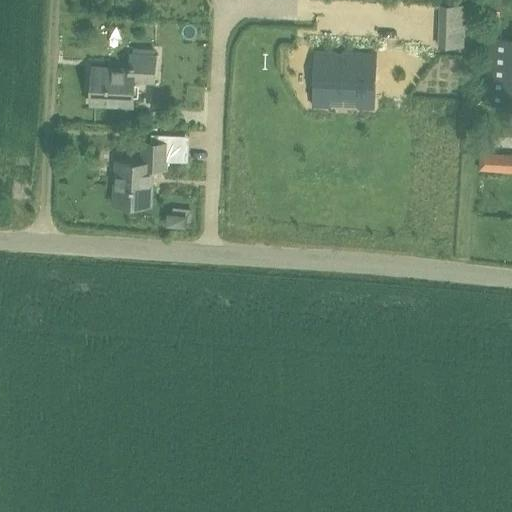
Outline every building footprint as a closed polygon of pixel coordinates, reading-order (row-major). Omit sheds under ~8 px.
[(441,4),(441,18),(465,19),(465,5),(441,4)] [(485,102),(511,104),(511,37),(489,36),(485,102)] [(343,52),(343,55),(337,55),(337,52),(315,51),(312,105),(329,106),(330,94),(358,95),(358,107),(375,108),(377,53),(343,52)] [(90,104),(134,106),(135,82),(157,83),(158,54),(130,53),(130,67),(92,66),(90,104)] [(113,203),(152,205),(153,168),(167,169),(169,141),(143,140),(142,161),(115,159),(113,203)] [(511,152),(480,150),(479,170),(511,171),(511,152)] [(386,193),(283,192),(282,221),(328,222),(328,216),(385,216),(386,193)] [(166,224),(187,226),(188,214),(168,212),(166,224)]
